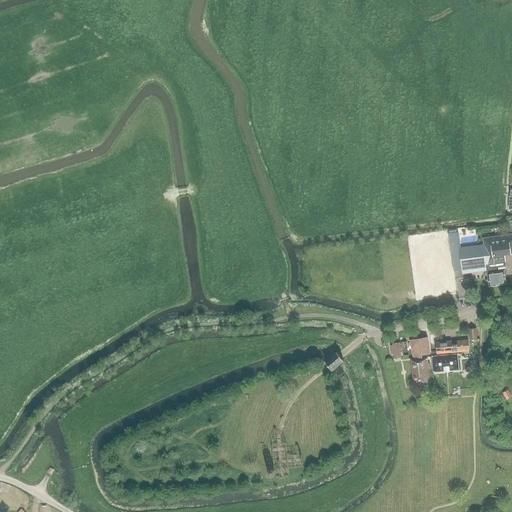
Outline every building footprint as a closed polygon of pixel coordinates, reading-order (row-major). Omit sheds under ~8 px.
[(511,254),(511,233),(482,237),(483,244),(459,247),(462,270),(486,267),(489,286),(506,284),(504,270),(506,270),(504,254),(510,253),(511,255),(511,254)] [(477,328),(469,329),(470,339),(478,338),(477,328)] [(421,356),(430,354),(427,337),(409,340),(412,359),(421,358),(421,356)] [(436,354),(437,354),(443,354),(469,351),(468,345),(468,340),(462,341),(457,341),(458,344),(451,345),(451,341),(435,343),(436,354)] [(393,358),(402,358),(400,343),(392,344),(393,358)] [(343,362),(343,361),(340,357),(336,352),(325,361),(328,366),(332,371),(343,362)] [(443,355),(443,354),(437,354),(437,356),(431,357),(433,372),(458,370),(457,354),(443,355)] [(429,382),(427,359),(411,361),(414,384),(429,382)] [(511,396),(511,394),(509,389),(503,393),(507,399),(511,396)]
